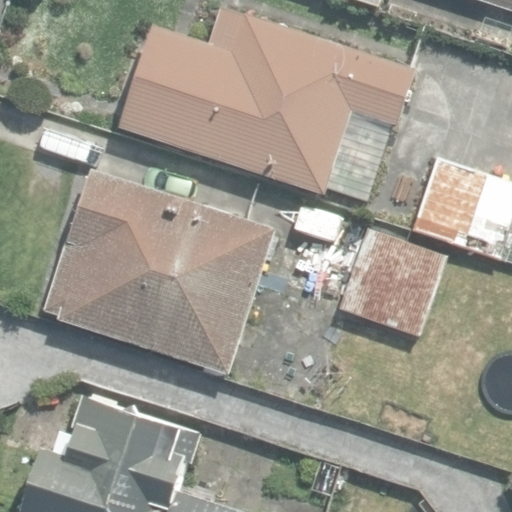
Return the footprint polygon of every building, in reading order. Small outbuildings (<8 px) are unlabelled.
[(511,0),(487,0),(511,8),(511,0)] [(332,186),(370,199),(395,122),(402,125),(421,68),(227,3),(213,42),(161,24),(126,127),(328,196),(332,186)] [(417,230),(506,259),(511,240),(511,178),(441,156),(417,230)] [(51,311),(234,371),(281,228),(99,168),(51,311)] [(345,307),(427,334),(454,253),(373,226),(345,307)] [(28,510),(34,511),(246,511),(185,492),(206,431),(88,392),(76,429),(65,425),(56,450),(48,448),(28,510)]
